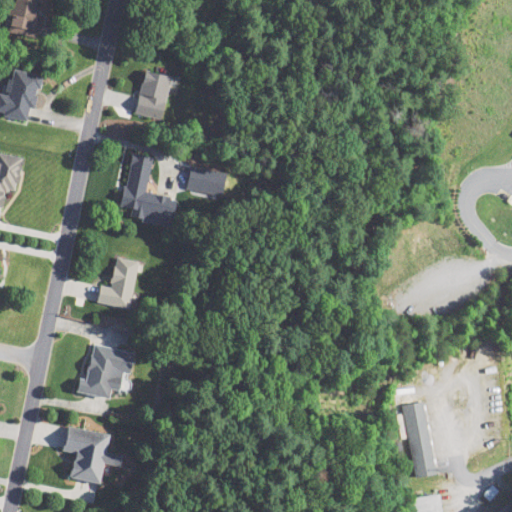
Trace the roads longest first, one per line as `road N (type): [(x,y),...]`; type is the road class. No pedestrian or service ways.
road 1 (residential): [(110,0),(34,358)]
road 2 (residential): [(4,511),(34,358)]
